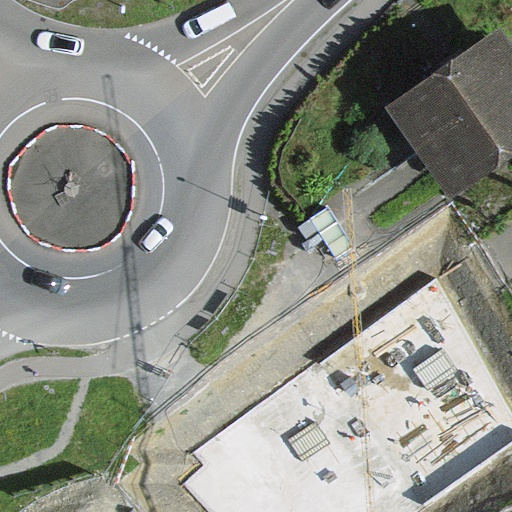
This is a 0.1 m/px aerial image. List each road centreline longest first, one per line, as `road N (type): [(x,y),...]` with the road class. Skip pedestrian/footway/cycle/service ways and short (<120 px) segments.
road 1 (primary): [(0,294),(49,315),(96,316),(159,286),(197,228),(204,182),(193,137)]
road 2 (primary): [(273,15),(150,48),(117,66)]
road 3 (primary): [(193,137),(256,63),(273,15)]
